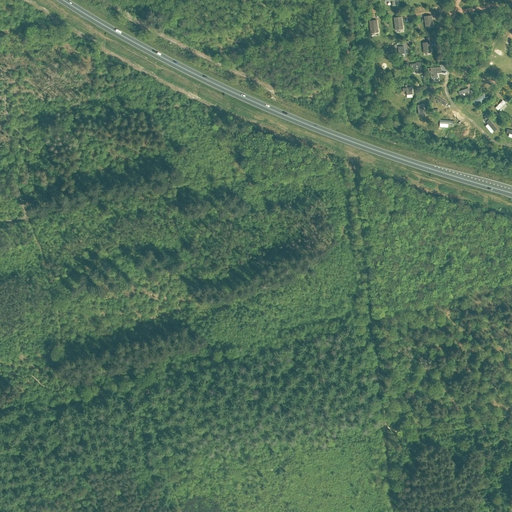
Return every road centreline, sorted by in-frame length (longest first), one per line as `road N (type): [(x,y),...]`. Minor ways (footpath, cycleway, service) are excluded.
road 1 (track): [(372,325),(356,179),(349,157),(331,151),(26,218)]
road 2 (trunk): [(511,193),(241,96),(62,0)]
road 3 (track): [(155,380),(372,325)]
road 4 (track): [(26,218),(42,256),(59,335),(54,369),(68,405)]
road 5 (track): [(511,6),(445,15),(433,41),(444,69),(511,84)]
road 6 (track): [(0,66),(9,121),(27,142),(17,175),(26,218)]
road 7 (track): [(0,423),(155,380)]
road 8 (track): [(148,382),(178,511)]
